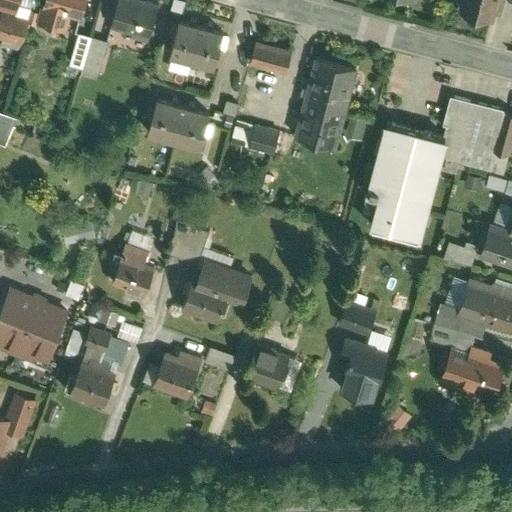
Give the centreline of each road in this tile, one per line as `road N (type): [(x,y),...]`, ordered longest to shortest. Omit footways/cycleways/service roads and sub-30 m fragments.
road 1 (residential): [(0,499),(102,479),(470,456),(511,418)]
road 2 (residential): [(288,6),(511,67)]
